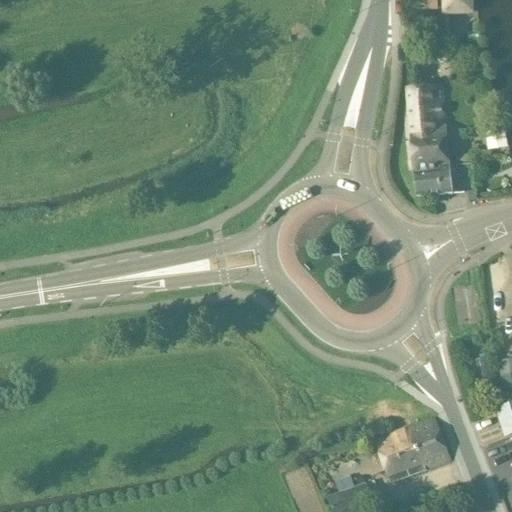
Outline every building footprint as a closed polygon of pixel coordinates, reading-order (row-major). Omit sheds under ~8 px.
[(408,90),(415,175),(441,172),(441,168),(450,167),(443,87),(408,90)] [(415,175),(415,178),(417,199),(452,196),(451,177),(473,176),(472,166),(450,167),(441,168),(441,172),(415,175)] [(477,201),(477,197),(475,198),(475,192),(469,193),(469,201),(477,201)] [(511,359),(501,360),(502,393),(511,392),(511,359)] [(511,405),(497,411),(501,425),(505,438),(511,435),(511,405)] [(411,429),(425,471),(450,462),(434,420),(411,429)] [(425,472),(425,471),(411,429),(375,443),(391,485),(425,472)] [(367,485),(328,498),(332,511),(355,511),(374,506),(367,485)]
